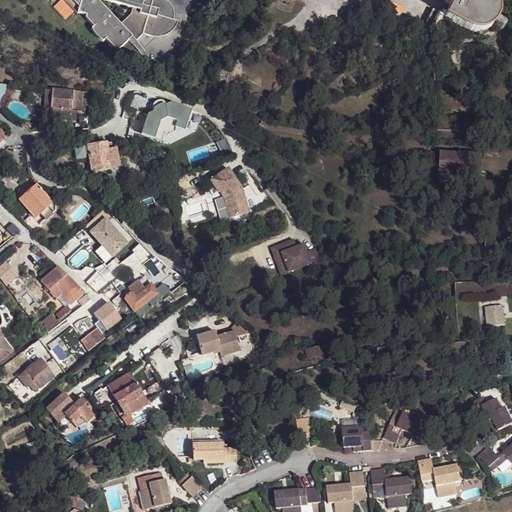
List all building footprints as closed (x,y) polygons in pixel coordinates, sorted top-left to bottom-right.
[(62,0),(67,5),(78,8),(76,15),(85,16),(84,19),(92,27),(90,29),(91,32),(95,37),(98,40),(102,42),(104,40),(116,52),(128,41),(131,45),(140,36),(141,34),(149,37),(150,32),(154,33),(157,33),(161,32),(164,31),(167,29),(169,26),(171,23),(172,20),(173,16),(172,11),(169,6),(167,3),(164,1),(162,0),(62,0)] [(445,0),(438,13),(429,29),(439,34),(447,17),(467,27),(472,29),(478,29),(483,28),(487,26),(491,22),(494,18),(495,15),(496,10),(496,6),(495,2),(493,0),(445,0)] [(78,8),(67,5),(76,15),(78,8)] [(423,26),(429,29),(438,13),(431,9),(423,26)] [(154,33),(150,32),(149,37),(155,38),(161,37),(165,36),(170,32),(173,29),(175,26),(177,22),(172,20),(171,23),(169,26),(167,29),(164,31),(161,32),(157,33),(154,33)] [(54,69),(52,90),(90,93),(88,112),(91,112),(95,73),(54,69)] [(78,111),(88,112),(90,93),(52,90),(51,91),(50,108),(52,108),(78,111)] [(183,133),(190,112),(169,105),(164,108),(162,107),(160,107),(152,111),(151,113),(152,114),(146,116),(139,136),(160,143),(162,138),(178,131),(183,133)] [(51,116),(75,119),(75,114),(78,114),(78,111),(52,108),(51,116)] [(511,136),(511,122),(438,118),(439,132),(449,132),(511,136)] [(0,137),(3,141),(6,138),(9,134),(0,125),(0,124),(0,137)] [(437,140),(449,140),(449,132),(439,132),(437,131),(437,140)] [(511,136),(449,132),(449,140),(511,144),(511,136)] [(73,149),(75,160),(84,159),(83,154),(88,153),(92,173),(111,170),(110,169),(120,167),(119,160),(117,153),(115,142),(73,149)] [(439,173),(453,174),(453,176),(478,177),(479,177),(480,156),(440,154),(439,173)] [(228,168),(210,180),(218,192),(219,192),(223,197),(230,218),(249,213),(244,198),(242,199),(240,193),(243,192),(242,189),(228,168)] [(438,182),(453,182),(452,182),(453,176),(453,174),(439,173),(438,182)] [(478,183),(478,177),(453,176),(452,182),(478,184),(478,183)] [(476,198),(502,200),(503,185),(478,183),(478,184),(476,198)] [(502,200),(511,200),(511,184),(503,185),(502,200)] [(20,200),(36,219),(38,216),(45,210),(52,205),(36,187),(34,188),(22,199),(20,200)] [(45,210),(38,216),(43,222),(50,217),(45,210)] [(127,239),(104,214),(87,229),(110,255),(127,239)] [(279,217),(267,221),(270,230),(282,227),(279,217)] [(33,233),(35,234),(43,228),(40,224),(37,226),(30,218),(23,223),(33,233)] [(272,250),(278,266),(287,263),(283,254),(292,251),(290,247),(297,245),(296,241),(272,250)] [(278,266),(282,276),(323,260),(319,248),(309,252),(306,246),(299,248),(297,245),(290,247),(292,251),(283,254),(287,263),(278,266)] [(151,275),(158,269),(151,259),(143,265),(151,275)] [(62,278),(65,275),(55,266),(39,279),(48,290),(62,278)] [(0,278),(0,280),(6,287),(18,277),(12,270),(0,278)] [(59,296),(62,294),(64,297),(67,300),(68,299),(71,304),(79,297),(84,294),(81,290),(65,275),(62,278),(48,290),(56,299),(57,298),(59,296)] [(97,293),(103,288),(91,276),(84,281),(97,293)] [(132,293),(131,294),(124,299),(132,310),(136,315),(138,316),(139,318),(163,300),(160,297),(158,299),(154,294),(156,293),(150,285),(145,289),(138,280),(135,282),(128,288),(132,293)] [(165,286),(156,293),(154,294),(158,299),(160,297),(169,291),(165,286)] [(87,294),(81,299),(79,301),(81,304),(83,305),(92,298),(87,294)] [(59,296),(57,298),(66,307),(67,306),(68,307),(71,304),(68,299),(67,300),(64,297),(61,298),(59,296)] [(500,309),(485,312),(487,330),(504,328),(500,309)] [(53,315),(41,324),(48,333),(60,323),(53,315)] [(105,339),(97,329),(84,339),(88,344),(85,346),(90,352),(105,339)] [(197,336),(201,355),(219,351),(221,357),(240,352),(235,333),(217,337),(215,332),(197,336)] [(0,363),(14,352),(2,339),(4,338),(1,335),(0,335),(0,363)] [(309,359),(326,354),(324,346),(307,351),(309,359)] [(34,392),(39,389),(54,376),(40,360),(25,372),(17,379),(21,384),(25,389),(28,386),(34,392)] [(108,387),(125,414),(129,411),(130,412),(147,401),(129,373),(108,387)] [(13,391),(21,384),(17,379),(9,386),(13,391)] [(94,394),(99,401),(106,396),(101,390),(94,394)] [(70,421),(89,406),(82,399),(81,400),(73,408),(68,403),(71,401),(64,395),(47,411),(55,420),(63,413),(66,417),(70,421)] [(73,408),(81,400),(76,396),(71,401),(68,403),(73,408)] [(481,397),(468,403),(473,416),(486,411),(488,416),(492,415),(499,430),(511,424),(511,419),(507,407),(504,408),(499,398),(489,403),(485,405),(481,397)] [(342,401),(340,407),(354,412),(356,406),(342,401)] [(90,407),(89,406),(70,421),(74,424),(80,417),(87,424),(96,415),(89,409),(90,407)] [(63,413),(55,420),(59,424),(66,417),(63,413)] [(385,440),(395,444),(402,431),(407,433),(409,429),(425,437),(432,423),(417,416),(415,419),(406,415),(401,425),(398,428),(392,425),(385,440)] [(488,416),(495,432),(499,430),(492,415),(488,416)] [(310,418),(296,420),(299,434),(312,432),(310,418)] [(354,449),(364,448),(365,453),(372,452),(371,442),(371,433),(364,433),(363,428),(344,429),(345,451),(354,449)] [(407,433),(423,441),(425,437),(409,429),(407,433)] [(371,442),(372,452),(379,451),(382,442),(371,442)] [(223,445),(194,446),(194,463),(204,462),(224,461),(224,465),(238,464),(237,450),(224,450),(223,445)] [(511,446),(503,454),(507,459),(511,465),(511,446)] [(495,462),(498,459),(498,458),(490,448),(480,456),(492,471),(498,466),(495,462)] [(498,458),(498,459),(502,463),(507,459),(503,454),(498,458)] [(419,462),(421,482),(430,481),(429,476),(434,476),(435,481),(437,499),(455,498),(454,487),(461,486),(458,470),(449,471),(445,471),(435,472),(434,461),(419,462)] [(397,483),(387,483),(385,470),(372,472),(374,492),(383,491),(383,486),(387,486),(388,491),(389,510),(407,509),(407,498),(413,498),(412,482),(403,482),(397,483)] [(165,473),(137,480),(145,511),(173,504),(165,473)] [(357,495),(365,494),(364,473),(350,475),(351,487),(340,488),(336,488),(327,489),(328,505),(335,504),(335,511),(353,511),(352,495),(352,490),(356,490),(357,495)] [(183,487),(193,499),(204,489),(189,474),(183,481),(186,485),(183,487)] [(312,505),(313,510),(322,509),(320,490),(306,490),(307,505),(312,505)] [(301,511),(301,507),(300,491),(276,493),(277,509),(283,509),(283,511),(301,511)] [(72,495),(69,502),(84,509),(87,502),(72,495)]
